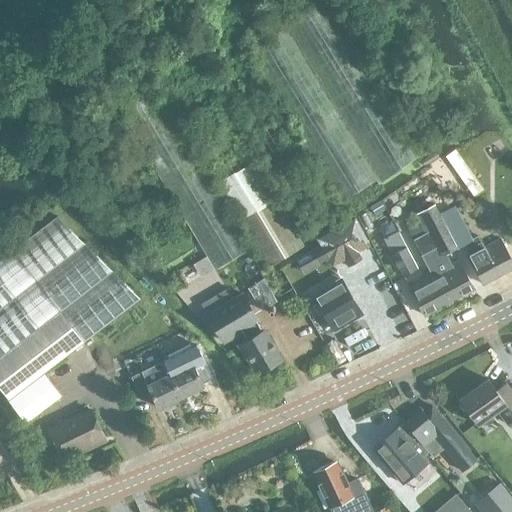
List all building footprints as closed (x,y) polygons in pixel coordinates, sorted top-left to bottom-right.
[(420,155),(323,0),(317,0),(244,45),(340,203),(377,179),(380,184),(420,155)] [(107,91),(214,271),(251,248),(146,73),(107,91)] [(303,246),(208,89),(173,110),(267,267),(303,246)] [(415,215),(419,223),(409,229),(423,254),(438,247),(443,255),(465,244),(472,239),(453,204),(438,212),(434,205),(415,215)] [(0,389),(8,401),(44,374),(74,350),(140,298),(57,216),(0,259),(0,389)] [(319,244),(296,257),(304,272),(330,258),(334,265),(345,259),(348,266),(362,259),(358,251),(371,244),(357,218),(317,240),(319,244)] [(383,239),(403,276),(417,268),(391,220),(378,227),(384,238),(383,239)] [(483,284),(511,268),(511,261),(500,238),(484,247),(478,236),(465,244),(470,254),(468,256),(483,284)] [(431,273),(409,286),(424,316),(474,289),(458,259),(447,265),(444,259),(429,267),(431,273)] [(318,304),(314,306),(319,313),(323,311),(333,329),(361,313),(344,285),(341,287),(338,282),(339,282),(330,267),(310,279),(319,294),(321,293),(323,297),(316,301),(318,304)] [(247,340),(240,344),(248,358),(249,357),(258,373),(282,359),(264,330),(263,331),(258,322),(259,321),(243,294),(207,315),(223,341),(241,331),(247,340)] [(181,398),(203,387),(197,373),(207,368),(196,345),(163,361),(181,398)] [(159,408),(181,398),(163,361),(131,377),(142,400),(153,395),(159,408)] [(44,374),(8,401),(25,423),(60,395),(44,374)] [(458,399),(477,426),(496,412),(506,426),(511,421),(511,393),(509,389),(499,395),(487,379),(458,399)] [(90,407),(49,427),(64,460),(106,440),(90,407)] [(402,423),(427,452),(420,443),(432,432),(464,467),(475,457),(442,417),(434,424),(419,408),(402,423)] [(402,484),(422,467),(417,461),(427,452),(402,423),(372,449),(402,484)] [(334,511),(345,511),(357,507),(336,463),(326,467),(323,465),(316,468),(316,472),(313,473),(330,508),(332,507),(334,511)] [(474,507),(478,511),(511,511),(511,500),(500,486),(474,507)] [(470,511),(456,494),(435,511),(470,511)]
